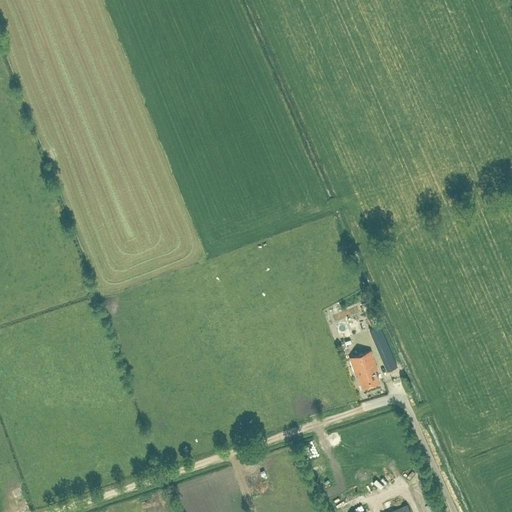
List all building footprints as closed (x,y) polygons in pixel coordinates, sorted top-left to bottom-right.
[(389,369),(397,365),(379,324),(375,315),(367,319),(371,328),(389,369)] [(340,347),(349,342),(345,336),(336,341),(340,347)] [(379,381),(375,370),(377,369),(371,350),(349,357),(356,376),(358,375),(362,387),(379,381)] [(362,497),(371,493),(369,488),(360,493),(362,497)] [(341,511),(342,511),(355,506),(352,498),(338,504),(341,511)]
